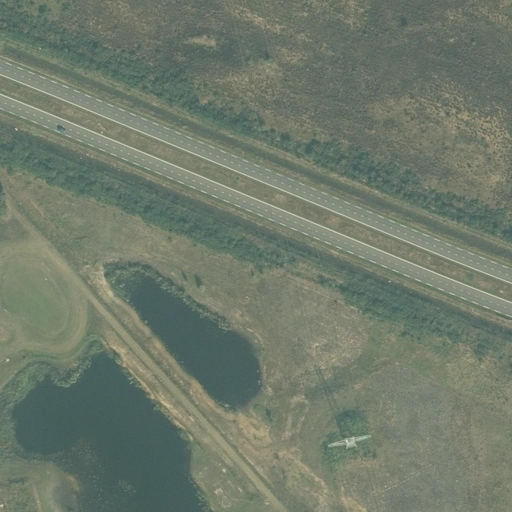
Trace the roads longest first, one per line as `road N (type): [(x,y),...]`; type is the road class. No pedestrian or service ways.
road 1 (primary): [(0,104),(511,311)]
road 2 (primary): [(511,277),(0,70)]
road 3 (track): [(282,511),(0,192)]
